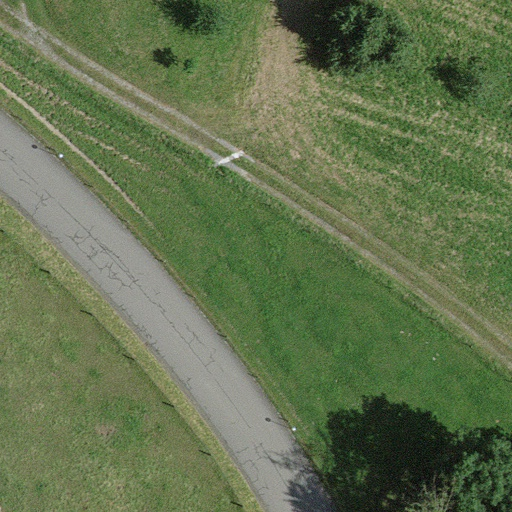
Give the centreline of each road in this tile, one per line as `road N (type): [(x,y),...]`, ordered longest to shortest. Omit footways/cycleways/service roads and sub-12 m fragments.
road 1 (track): [(0,0),(423,268),(511,346)]
road 2 (residential): [(298,511),(164,315),(0,155)]
